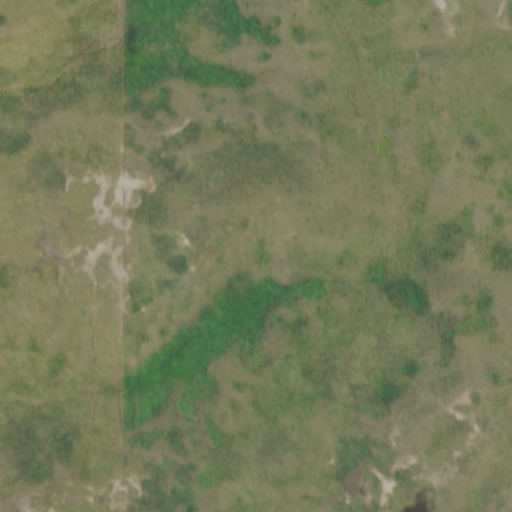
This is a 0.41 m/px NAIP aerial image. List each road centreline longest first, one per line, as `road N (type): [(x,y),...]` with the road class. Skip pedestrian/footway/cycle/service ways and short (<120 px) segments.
road 1 (track): [(138,511),(131,0)]
road 2 (track): [(511,67),(441,33),(366,34),(339,0)]
